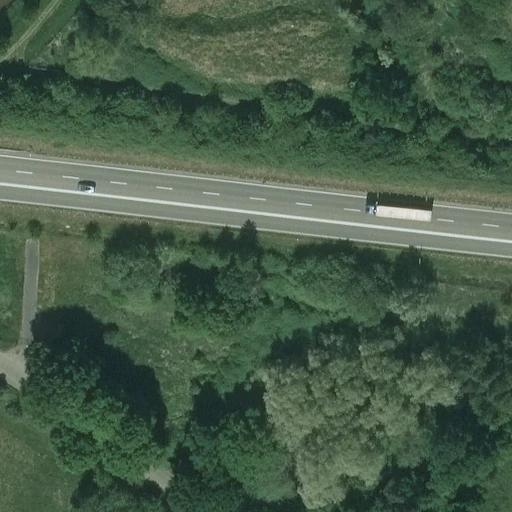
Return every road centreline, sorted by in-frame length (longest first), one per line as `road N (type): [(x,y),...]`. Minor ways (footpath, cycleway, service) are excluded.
road 1 (trunk): [(511,223),(0,165)]
road 2 (trunk): [(0,189),(511,246)]
road 3 (unclassified): [(0,358),(213,511)]
